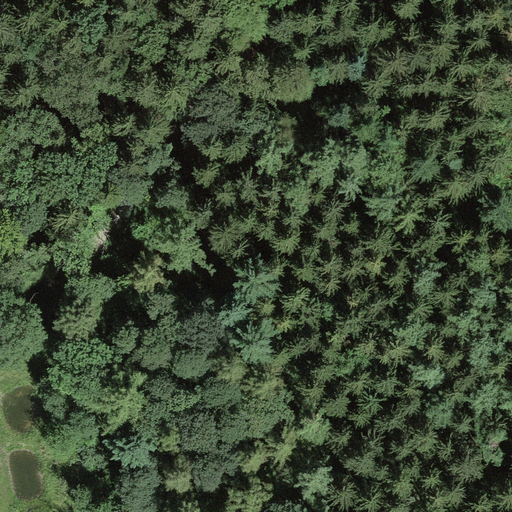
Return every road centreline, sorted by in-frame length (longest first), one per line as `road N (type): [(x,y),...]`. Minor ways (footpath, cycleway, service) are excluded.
road 1 (track): [(65,305),(229,74),(373,145),(511,232)]
road 2 (track): [(0,190),(74,320),(154,511)]
road 3 (track): [(0,126),(146,107),(229,74),(259,54),(304,0)]
